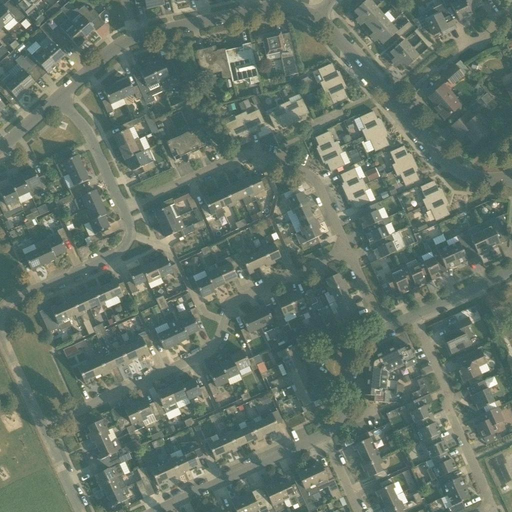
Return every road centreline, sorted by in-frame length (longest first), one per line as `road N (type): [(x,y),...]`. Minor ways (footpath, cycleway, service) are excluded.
road 1 (residential): [(41,429),(216,350),(231,303),(347,250)]
road 2 (residential): [(347,250),(314,183),(256,156),(223,162),(123,209)]
road 3 (residential): [(511,176),(469,175),(437,153),(319,16)]
road 4 (residential): [(478,511),(488,495),(413,316)]
road 5 (residential): [(156,511),(321,434)]
road 6 (residential): [(0,310),(120,251),(130,236),(123,209)]
road 7 (residential): [(321,434),(337,408),(344,356),(382,330)]
road 8 (residential): [(123,209),(59,99)]
